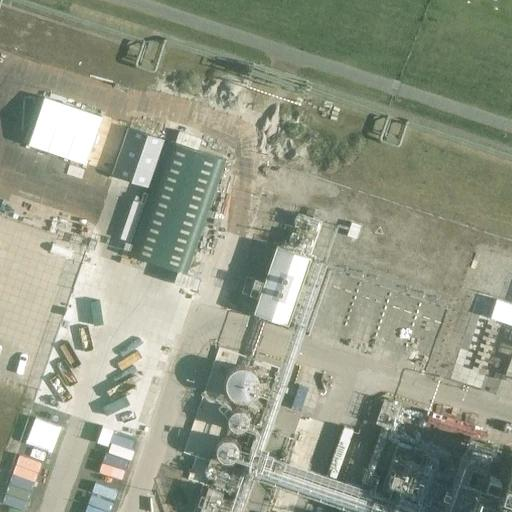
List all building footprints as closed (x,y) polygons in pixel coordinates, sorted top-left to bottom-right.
[(103,117),(44,97),(28,145),(87,165),(103,117)] [(152,188),(146,204),(134,242),(130,254),(188,274),(226,160),(168,141),(128,127),(113,175),(152,188)] [(313,223),(311,236),(323,238),(326,218),(305,215),(304,222),(313,223)] [(0,255),(51,268),(57,244),(0,230),(0,255)] [(256,311),(290,323),(312,258),(278,246),(256,311)] [(0,322),(29,331),(43,284),(0,271),(0,322)] [(0,365),(7,368),(15,344),(0,339),(0,365)] [(4,373),(0,383),(0,397),(18,404),(26,381),(4,373)] [(511,511),(511,460),(506,480),(472,469),(474,464),(485,468),(492,446),(471,438),(465,456),(456,453),(453,462),(394,442),(369,511),(511,511)]
